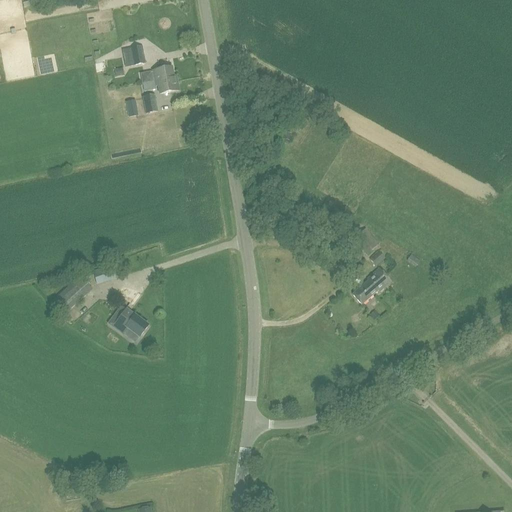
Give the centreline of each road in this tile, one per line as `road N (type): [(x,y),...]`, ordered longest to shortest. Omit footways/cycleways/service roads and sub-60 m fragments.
road 1 (tertiary): [(251,426),(253,288),(205,0)]
road 2 (unclassified): [(251,426),(326,417),(511,314)]
